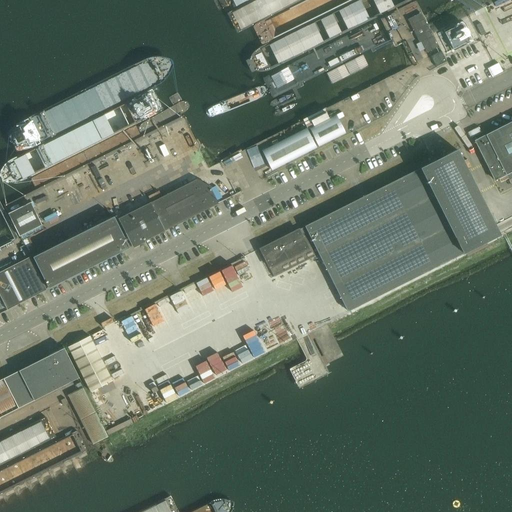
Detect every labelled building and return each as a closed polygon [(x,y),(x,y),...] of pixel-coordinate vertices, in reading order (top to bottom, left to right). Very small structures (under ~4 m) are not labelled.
[(426,53),(438,48),(420,14),(408,20),(419,43),(421,42),(426,53)] [(456,26),(445,32),(453,49),(466,42),(466,43),(469,42),(469,41),(470,41),(470,40),(470,39),(470,38),(463,24),(462,23),(461,23),(460,23),(459,23),(455,25),(456,26)] [(431,56),(436,68),(447,62),(441,51),(431,56)] [(494,66),(487,69),(492,78),(503,73),(498,64),(494,66)] [(310,129),(319,147),(346,134),(337,116),(310,129)] [(495,180),(506,174),(508,180),(511,178),(511,122),(475,141),(495,180)] [(315,149),(306,131),(262,153),(271,171),(315,149)] [(500,234),(457,150),(434,162),(370,194),(367,196),(365,197),(357,200),(298,231),(312,258),(318,255),(347,312),(500,234)] [(133,247),(218,204),(209,186),(198,180),(120,220),(133,247)] [(32,204),(9,214),(20,236),(42,226),(32,205),(32,204)] [(49,289),(120,253),(130,248),(114,217),(33,257),(49,289)] [(312,258),(298,231),(280,240),(294,267),(312,258)] [(294,267),(280,240),(261,250),(275,277),(294,267)] [(47,290),(30,258),(0,272),(0,295),(7,310),(27,300),(34,297),(46,290),(47,290)] [(104,365),(90,336),(68,347),(91,392),(112,381),(113,381),(107,370),(112,368),(110,362),(104,365)] [(9,377),(0,381),(0,417),(80,378),(65,348),(62,350),(54,354),(50,356),(19,372),(13,375),(9,377)] [(108,437),(80,383),(76,385),(79,390),(68,395),(93,445),(108,437)]
